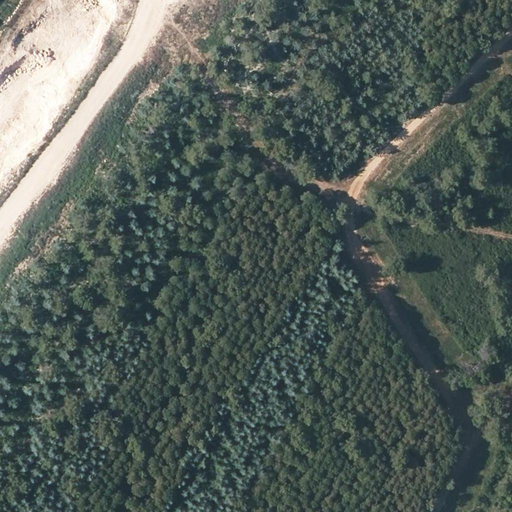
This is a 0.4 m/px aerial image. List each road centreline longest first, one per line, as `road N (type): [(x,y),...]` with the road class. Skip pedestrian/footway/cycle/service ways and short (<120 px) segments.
road 1 (track): [(354,0),(294,78),(270,125),(269,145),(290,174),(251,204),(264,282),(244,383),(247,453),(234,499),(200,511)]
road 2 (track): [(347,196),(354,240),(455,403),(471,458)]
road 3 (track): [(347,196),(369,163),(511,31)]
road 4 (track): [(192,45),(265,157),(347,196)]
road 5 (primary): [(0,87),(87,0)]
